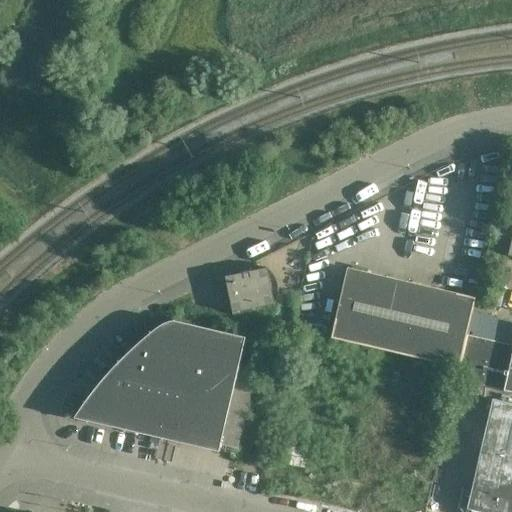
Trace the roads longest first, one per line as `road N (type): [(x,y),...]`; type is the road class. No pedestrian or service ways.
road 1 (unclassified): [(5,458),(32,395),(80,337),(138,292),(447,137),(511,119)]
road 2 (unclassified): [(248,511),(5,458)]
